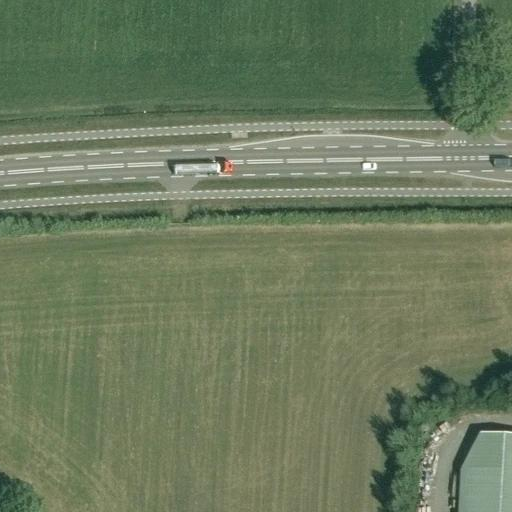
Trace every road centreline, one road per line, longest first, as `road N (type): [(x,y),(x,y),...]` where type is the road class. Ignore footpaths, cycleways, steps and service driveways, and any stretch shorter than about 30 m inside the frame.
road 1 (primary): [(0,175),(464,156)]
road 2 (unclassified): [(464,156),(466,0)]
